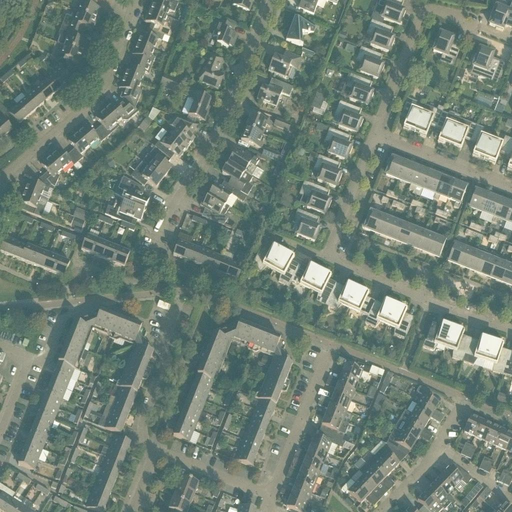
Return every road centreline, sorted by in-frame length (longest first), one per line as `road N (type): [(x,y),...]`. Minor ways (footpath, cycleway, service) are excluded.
road 1 (residential): [(371,134),(331,254),(511,331)]
road 2 (residential): [(155,269),(172,206),(216,142),(270,0)]
road 3 (residential): [(0,174),(84,108),(108,74),(136,0)]
road 4 (residential): [(467,21),(431,8),(417,17),(371,134)]
road 5 (residential): [(271,493),(328,345)]
road 6 (residential): [(155,451),(141,432),(174,307)]
road 7 (residential): [(371,134),(511,190)]
road 8 (residential): [(271,493),(155,451)]
